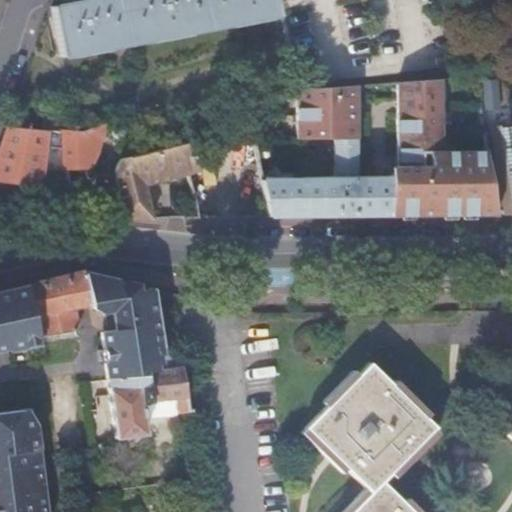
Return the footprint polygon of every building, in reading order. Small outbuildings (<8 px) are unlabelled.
[(97,0),(85,2),(84,0),(72,0),(74,4),(52,9),(60,54),(68,53),(108,45),(148,38),(188,31),(228,23),(267,16),(277,15),(274,0),(97,0)] [(268,21),(267,16),(228,23),(229,28),(268,21)] [(188,35),(188,31),(148,38),(149,43),(188,35)] [(108,45),(68,53),(69,57),(109,50),(108,45)] [(478,88),(476,76),(458,77),(478,88)] [(443,216),(496,216),(496,213),(487,149),(441,150),(439,79),(395,82),(397,167),(389,167),(389,177),(357,178),(355,86),(296,90),(297,140),(334,139),(334,178),(260,180),(268,217),(390,216),(443,216)] [(484,79),(483,108),(500,109),(500,80),(484,79)] [(73,110),(46,108),(44,126),(72,128),(73,110)] [(257,117),(254,117),(248,118),(249,127),(250,130),(259,128),(257,117)] [(64,170),(65,169),(87,167),(88,167),(91,163),(95,152),(104,121),(80,132),(63,130),(64,170)] [(504,212),(504,216),(511,215),(511,124),(491,127),(491,131),(484,132),(487,149),(496,213),(504,212)] [(0,148),(0,182),(29,187),(39,186),(45,134),(51,135),(52,129),(7,125),(7,126),(0,148)] [(115,175),(126,220),(152,219),(148,202),(144,185),(194,172),(186,143),(118,160),(115,167),(115,171),(115,175)] [(197,218),(192,195),(181,198),(186,219),(197,218)] [(67,279),(27,287),(35,318),(39,338),(77,331),(75,313),(76,313),(92,309),(92,307),(89,307),(83,275),(67,279)] [(85,276),(83,275),(89,307),(92,307),(85,276)] [(85,276),(92,307),(99,305),(100,314),(102,316),(106,315),(109,334),(104,334),(102,335),(104,352),(107,381),(147,376),(147,374),(154,373),(152,366),(159,365),(157,356),(163,355),(153,290),(143,291),(137,292),(136,287),(123,284),(117,285),(117,284),(114,284),(108,286),(107,280),(85,276)] [(0,350),(6,349),(7,352),(41,344),(39,338),(35,318),(27,287),(0,293),(0,350)] [(99,305),(92,307),(92,309),(100,314),(99,305)] [(423,422),(388,388),(367,367),(355,379),(324,411),(303,432),(344,472),(368,496),(367,497),(352,511),(408,511),(401,505),(380,484),(389,475),(425,438),(432,430),(423,422)] [(147,376),(108,381),(111,407),(115,437),(115,440),(146,435),(143,418),(142,406),(151,404),(151,403),(173,400),(176,413),(186,411),(179,370),(167,371),(157,373),(154,374),(147,376)] [(324,411),(355,379),(350,374),(319,406),(324,411)] [(393,384),(388,388),(423,422),(427,418),(393,384)] [(142,406),(143,418),(176,413),(173,400),(151,403),(151,404),(142,406)] [(24,411),(29,420),(32,420),(31,410),(24,411)] [(46,511),(36,426),(33,427),(29,420),(24,411),(4,414),(0,414),(0,511),(46,511)] [(339,477),(344,472),(303,432),(299,437),(339,477)] [(429,442),(425,438),(389,475),(393,479),(429,442)] [(342,511),(352,511),(367,497),(362,492),(342,511)] [(416,511),(405,501),(401,505),(408,511),(416,511)]
